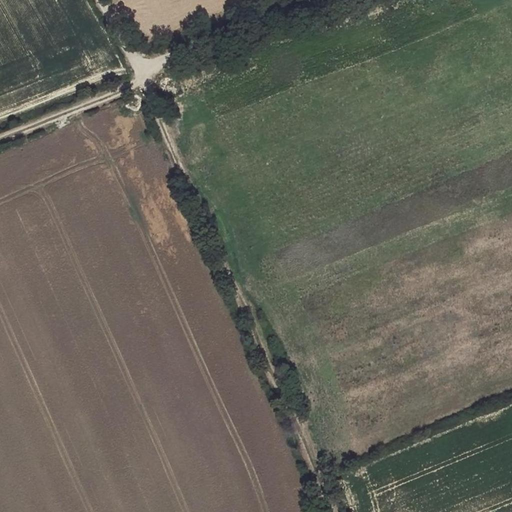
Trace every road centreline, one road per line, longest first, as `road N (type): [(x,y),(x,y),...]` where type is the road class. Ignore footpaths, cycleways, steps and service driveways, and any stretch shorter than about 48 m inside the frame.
road 1 (track): [(330,511),(297,421),(98,0)]
road 2 (track): [(318,0),(186,48),(125,89),(0,139)]
